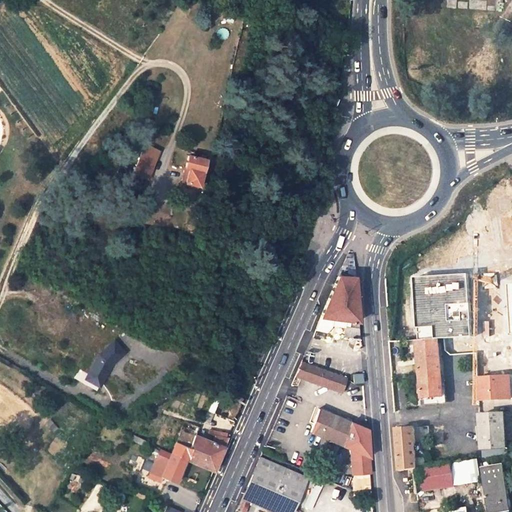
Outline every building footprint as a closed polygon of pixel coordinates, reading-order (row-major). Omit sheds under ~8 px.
[(143,187),(148,162),(135,160),(133,172),(127,171),(127,176),(132,177),(130,184),(143,187)] [(195,195),(201,168),(182,163),(175,190),(195,195)] [(344,336),(359,337),(358,321),(354,277),(338,276),(321,316),(350,320),(349,326),(345,326),(344,336)] [(469,276),(417,278),(416,334),(474,331),(469,276)] [(350,320),(321,316),(315,329),(328,331),(335,325),(345,326),(349,326),(350,320)] [(476,354),(476,338),(458,339),(417,342),(419,358),(423,398),(444,396),(441,367),(440,356),(445,356),(476,354)] [(88,373),(79,368),(74,377),(97,390),(111,365),(110,364),(114,361),(114,362),(126,352),(115,340),(99,353),(88,373)] [(419,358),(417,342),(409,342),(410,358),(419,358)] [(346,378),(301,362),(295,376),(341,392),(346,378)] [(362,373),(354,373),(355,383),(363,382),(362,373)] [(424,405),(445,403),(444,396),(423,398),(424,405)] [(351,422),(319,409),(310,431),(351,448),(353,474),(370,472),(367,429),(355,424),(351,422)] [(480,413),(482,450),(510,449),(509,411),(480,413)] [(203,444),(192,440),(194,432),(180,427),(168,456),(184,465),(210,478),(221,452),(203,444)] [(400,471),(417,468),(418,468),(415,428),(397,429),(400,471)] [(206,435),(203,444),(221,452),(225,443),(223,443),(223,438),(206,435)] [(168,456),(157,450),(146,476),(158,482),(173,489),(184,465),(168,456)] [(305,477),(260,457),(242,498),(237,510),(241,511),(244,511),(249,501),(274,511),(290,511),(294,503),(302,506),(313,479),(306,476),(305,477)] [(480,458),(454,462),(454,472),(455,482),(456,485),(483,482),(480,458)] [(454,472),(454,462),(420,467),(424,490),(456,485),(455,482),(454,472)] [(511,509),(511,507),(505,465),(484,468),(490,508),(501,506),(502,511),(511,509)] [(156,487),(158,482),(146,476),(144,481),(156,487)] [(129,493),(126,499),(144,507),(147,500),(129,493)]
